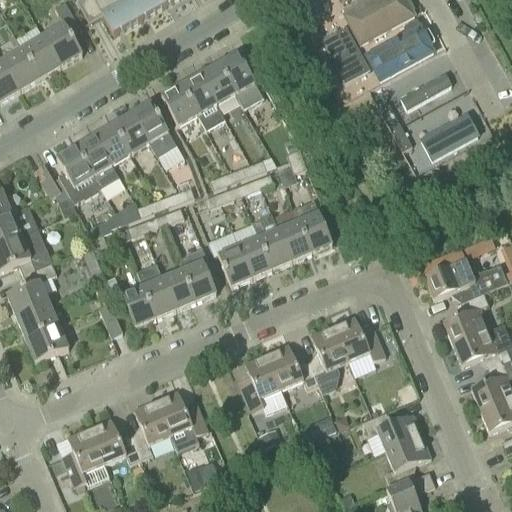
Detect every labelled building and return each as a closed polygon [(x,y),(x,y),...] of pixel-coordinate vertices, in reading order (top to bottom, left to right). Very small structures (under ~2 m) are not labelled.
[(114,41),(139,27),(123,0),(90,0),(77,7),(90,30),(104,22),(114,41)] [(123,0),(139,27),(163,14),(155,0),(123,0)] [(155,0),(163,14),(187,0),(155,0)] [(357,50),(414,19),(403,0),(385,0),(343,23),(357,50)] [(62,73),(83,61),(71,41),(81,35),(65,8),(55,15),(64,30),(43,42),(62,73)] [(37,32),(17,44),(23,54),(22,55),(41,86),(62,73),(43,42),(37,32)] [(347,32),(321,45),(345,89),(370,75),(347,32)] [(423,41),(374,68),(383,86),(433,59),(423,41)] [(277,59),(268,43),(259,48),(268,64),(277,59)] [(41,86),(22,55),(2,67),(20,98),(41,86)] [(238,59),(219,70),(236,100),(244,115),(263,104),(255,89),(252,84),(238,59)] [(0,110),(20,98),(2,67),(0,64),(0,110)] [(217,111),(236,100),(219,70),(200,81),(217,111)] [(225,126),(217,111),(200,81),(181,92),(198,122),(207,137),(225,126)] [(407,120),(451,97),(444,84),(400,108),(407,120)] [(181,92),(162,103),(179,133),(198,122),(181,92)] [(404,130),(418,154),(468,126),(455,102),(404,130)] [(388,108),(378,114),(389,133),(399,127),(388,108)] [(185,165),(151,109),(132,120),(150,150),(166,176),(185,165)] [(113,131),(131,161),(150,150),(132,120),(113,131)] [(399,127),(389,133),(402,157),(412,152),(399,127)] [(95,142),(112,172),(131,161),(113,131),(95,142)] [(95,142),(76,153),(94,183),(95,182),(102,194),(120,184),(112,172),(95,142)] [(294,144),(284,148),(289,159),(298,155),(294,144)] [(59,184),(75,210),(102,194),(95,182),(94,183),(76,153),(57,165),(66,180),(59,184)] [(286,160),(290,170),(303,166),(299,156),(286,160)] [(307,175),(303,166),(290,170),(293,180),(307,175)] [(263,167),(250,171),(254,181),(267,177),(263,167)] [(234,189),(254,181),(250,171),(230,179),(234,189)] [(45,172),(34,178),(50,205),(61,198),(45,172)] [(234,189),(230,179),(210,187),(214,197),(234,189)] [(270,180),(258,185),(261,195),(274,191),(270,180)] [(258,185),(245,190),(249,200),(261,195),(258,185)] [(178,198),(182,209),(194,204),(191,194),(178,198)] [(230,196),(218,200),(221,210),(234,206),(230,196)] [(0,226),(13,221),(12,221),(3,198),(0,199),(0,226)] [(178,198),(164,204),(168,214),(182,209),(178,198)] [(208,215),(221,210),(218,200),(204,205),(208,215)] [(70,203),(58,208),(65,224),(77,219),(70,203)] [(152,208),(138,214),(142,224),(156,218),(152,208)] [(333,251),(325,233),(314,208),(294,216),(299,228),(312,260),(333,251)] [(0,252),(38,236),(29,214),(12,221),(13,221),(0,226),(0,252)] [(142,224),(138,214),(125,219),(129,229),(142,224)] [(180,214),(167,219),(171,229),(184,225),(180,214)] [(106,228),(86,237),(90,247),(103,241),(112,238),(111,235),(121,232),(117,220),(106,228)] [(272,222),(253,230),(259,244),(272,277),(292,268),(279,236),(278,236),(273,223),(272,222)] [(154,224),(141,229),(144,240),(158,234),(154,224)] [(292,268),(312,260),(299,228),(279,236),(292,268)] [(131,244),(144,240),(141,229),(127,234),(131,244)] [(0,252),(0,279),(19,271),(23,282),(52,270),(38,236),(0,252)] [(103,241),(90,247),(94,256),(107,251),(103,241)] [(272,277),(259,244),(239,253),(253,285),(272,277)] [(218,261),(232,294),(253,285),(239,253),(218,261)] [(103,279),(93,254),(82,259),(92,283),(103,279)] [(203,255),(178,266),(183,276),(196,309),(217,300),(204,269),(208,267),(203,255)] [(435,280),(466,267),(461,255),(452,259),(430,268),(435,280)] [(435,280),(425,284),(434,307),(456,298),(461,309),(484,300),(508,290),(508,289),(511,287),(511,276),(510,277),(504,279),(500,271),(487,277),(487,276),(480,279),(475,277),(471,265),(466,267),(435,280)] [(28,293),(7,301),(17,324),(50,310),(45,299),(57,294),(52,283),(57,281),(52,270),(23,282),(28,293)] [(138,279),(144,293),(143,293),(156,325),(176,317),(163,285),(162,285),(157,271),(138,279)] [(163,285),(176,317),(196,309),(183,276),(163,285)] [(114,303),(107,286),(95,292),(102,308),(114,303)] [(122,302),(136,334),(156,325),(143,293),(122,302)] [(465,321),(444,330),(453,352),(489,337),(480,315),(489,311),(484,300),(461,309),(465,321)] [(26,346),(59,332),(50,310),(17,324),(26,346)] [(112,344),(123,339),(111,310),(100,315),(112,344)] [(373,369),(386,363),(373,334),(361,339),(355,323),(333,333),(348,369),(370,360),(373,369)] [(453,352),(462,374),(484,365),(489,376),(511,366),(511,367),(511,366),(511,348),(505,331),(489,337),(453,352)] [(36,369),(69,355),(59,332),(26,346),(36,369)] [(333,333),(311,342),(320,364),(309,368),(319,392),(323,401),(336,395),(339,379),(337,374),(348,369),(333,333)] [(298,373),(289,351),(267,360),(282,397),(303,388),(307,397),(319,392),(309,368),(298,373)] [(253,389),(242,394),(252,419),(264,414),(267,420),(287,411),(282,397),(267,360),(245,370),(253,389)] [(493,387),(472,396),(481,418),(511,405),(511,391),(511,390),(511,366),(511,367),(511,366),(489,376),(493,387)] [(178,398),(156,407),(171,443),(177,457),(198,448),(196,443),(208,438),(196,408),(184,413),(178,398)] [(511,405),(481,418),(490,440),(511,431),(511,432),(511,405)] [(156,407),(134,416),(143,438),(132,443),(142,466),(153,461),(150,452),(171,443),(156,407)] [(386,419),(364,428),(370,443),(379,440),(386,458),(422,443),(413,421),(391,430),(386,419)] [(331,422),(324,425),(330,440),(337,437),(331,422)] [(345,423),(336,427),(340,437),(349,433),(345,423)] [(121,447),(112,426),(90,435),(105,471),(126,462),(130,471),(142,466),(132,443),(121,447)] [(75,462),(64,466),(68,477),(75,494),(88,488),(89,492),(110,483),(105,471),(90,435),(68,444),(75,462)] [(276,435),(259,443),(265,455),(282,448),(276,435)] [(409,474),(431,465),(422,443),(386,458),(393,477),(385,480),(391,495),(414,485),(409,474)] [(511,443),(501,448),(507,462),(511,460),(511,443)] [(68,477),(64,466),(53,471),(57,482),(68,477)] [(146,482),(141,471),(133,475),(138,486),(146,482)] [(207,487),(201,473),(200,471),(187,476),(193,493),(207,487)] [(391,495),(387,496),(392,508),(387,510),(388,511),(420,511),(418,508),(415,501),(419,499),(435,492),(429,478),(414,485),(391,495)] [(342,511),(347,511),(355,509),(350,498),(339,503),(342,511)]
